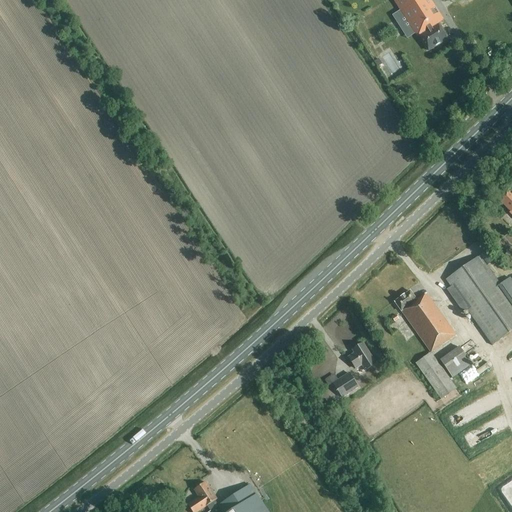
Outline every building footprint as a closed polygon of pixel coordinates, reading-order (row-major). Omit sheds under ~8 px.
[(438,42),(440,44),(448,39),(438,24),(443,21),(429,0),(393,0),(417,37),(419,36),(429,51),(436,47),(435,44),(438,42)] [(511,194),(509,191),(499,201),(510,212),(509,213),(511,215),(511,194)] [(480,257),(446,281),(451,288),(447,291),(463,313),(467,311),(492,346),(511,331),(511,280),(510,278),(509,278),(506,281),(500,285),(480,257)] [(456,335),(428,296),(426,294),(417,301),(410,292),(394,303),(401,312),(430,353),(431,353),(456,335)] [(469,340),(465,347),(470,349),(474,343),(469,340)] [(352,351),(355,354),(348,358),(356,369),(362,365),(365,371),(376,364),(363,344),(352,351)] [(459,348),(457,350),(441,362),(445,369),(453,379),(472,365),(459,348)] [(431,353),(430,353),(415,364),(441,400),(456,389),(431,353)] [(352,374),(354,379),(363,375),(360,370),(352,374)] [(332,384),(342,399),(358,389),(349,374),(332,384)] [(217,500),(206,483),(194,491),(199,498),(188,505),(192,511),(198,511),(207,506),(210,511),(267,511),(250,486),(219,507),(215,501),(217,500)]
